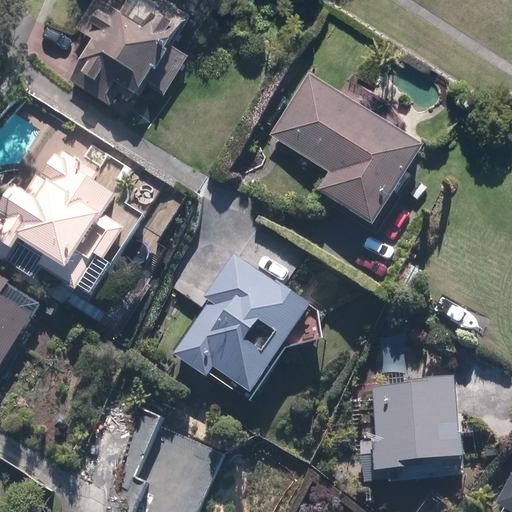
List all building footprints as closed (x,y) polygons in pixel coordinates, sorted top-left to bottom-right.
[(97,0),(80,30),(97,41),(73,80),(114,105),(159,31),(108,0),(97,0)] [(310,72),(271,136),(334,174),(323,191),(378,225),(428,144),(310,72)] [(12,208),(0,200),(0,253),(12,261),(23,242),(49,257),(42,267),(97,301),(149,215),(129,203),(133,195),(101,176),(104,173),(69,152),(51,180),(43,176),(34,191),(26,186),(12,208)] [(317,307),(236,254),(207,298),(213,303),(179,355),(218,380),(223,372),(259,395),(317,307)] [(0,373),(46,305),(0,273),(0,373)] [(465,378),(378,383),(381,433),(376,433),(378,472),(408,470),(408,464),(469,461),(465,378)] [(204,406),(156,394),(145,435),(167,441),(161,465),(155,463),(152,477),(147,476),(145,485),(185,496),(180,511),(241,511),(242,511),(217,505),(221,490),(229,492),(236,464),(207,457),(210,445),(196,441),(204,406)] [(511,511),(511,488),(500,511),(511,511)]
